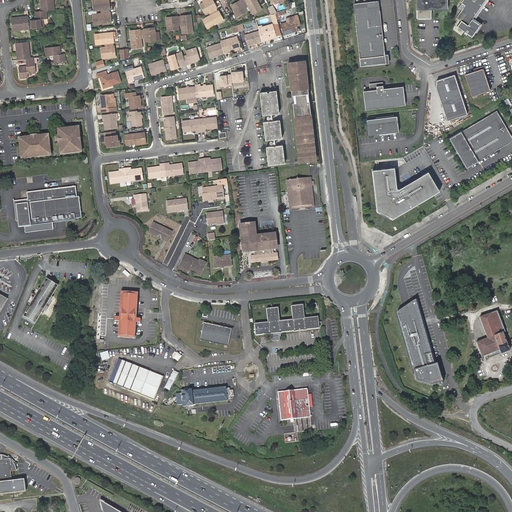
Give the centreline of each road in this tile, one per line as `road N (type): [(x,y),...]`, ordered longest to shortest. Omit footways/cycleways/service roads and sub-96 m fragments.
road 1 (motorway): [(356,400),(338,460),(305,480),(278,480),(0,370)]
road 2 (motorway): [(247,511),(0,376)]
road 3 (tertiary): [(336,223),(310,0)]
road 4 (residential): [(256,54),(151,89),(158,151)]
road 5 (tertiary): [(369,264),(511,179)]
road 6 (residential): [(400,0),(405,50),(426,66),(511,41)]
road 7 (motorway): [(0,397),(142,477)]
road 8 (residential): [(75,0),(83,82),(11,93)]
road 9 (motorway): [(391,511),(414,480),(447,467),(486,477),(511,507)]
road 10 (unclassified): [(168,287),(168,335),(201,362),(239,357)]
